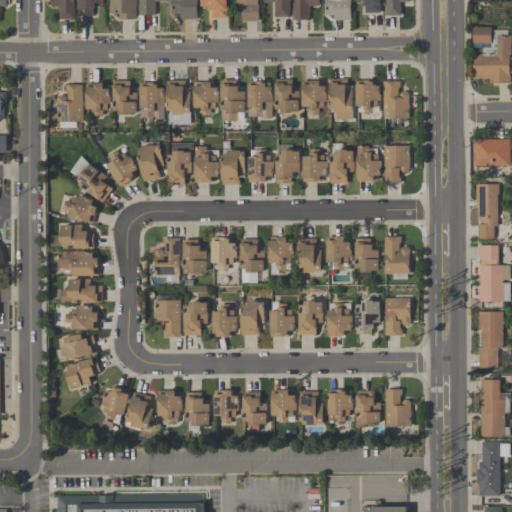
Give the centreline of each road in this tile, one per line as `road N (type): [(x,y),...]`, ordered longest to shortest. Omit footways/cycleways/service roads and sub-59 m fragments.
road 1 (tertiary): [(431,0),(440,511)]
road 2 (tertiary): [(31,55),(30,460)]
road 3 (residential): [(0,55),(364,50)]
road 4 (residential): [(458,360),(128,365)]
road 5 (residential): [(459,210),(130,212)]
road 6 (tertiary): [(459,210),(455,0)]
road 7 (residential): [(130,212),(128,365)]
